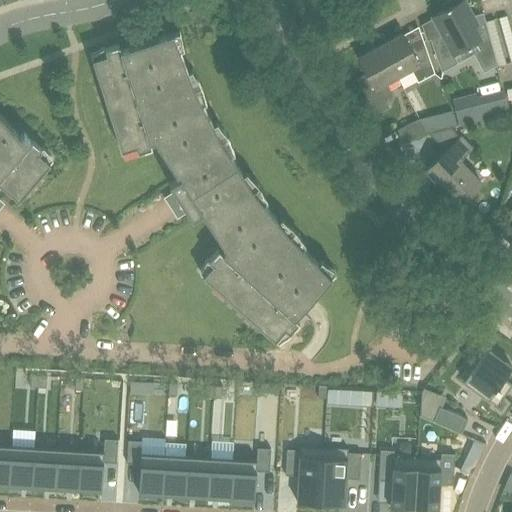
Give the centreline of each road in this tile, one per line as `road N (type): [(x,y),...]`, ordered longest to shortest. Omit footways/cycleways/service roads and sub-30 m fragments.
road 1 (tertiary): [(511,301),(379,180),(301,66),(269,0)]
road 2 (residential): [(426,344),(311,368),(64,349)]
road 3 (residential): [(65,310),(86,305),(104,284),(101,256),(79,238),(55,239),(34,262),(38,294),(57,308)]
road 4 (unclassified): [(117,0),(0,30)]
